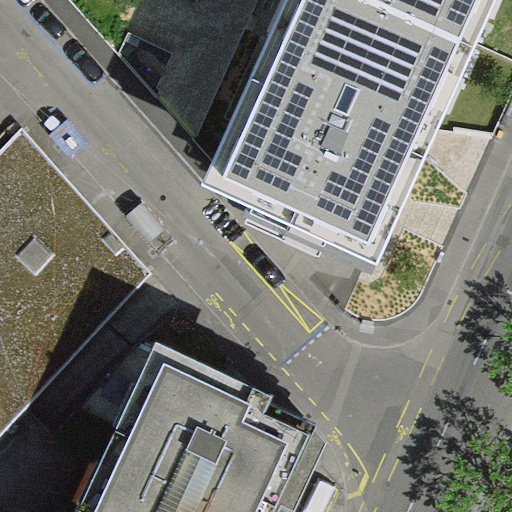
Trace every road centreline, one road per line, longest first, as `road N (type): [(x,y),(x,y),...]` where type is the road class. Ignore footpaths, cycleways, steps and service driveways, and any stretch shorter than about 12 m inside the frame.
road 1 (residential): [(445,443),(298,351),(0,14)]
road 2 (primary): [(511,298),(445,443)]
